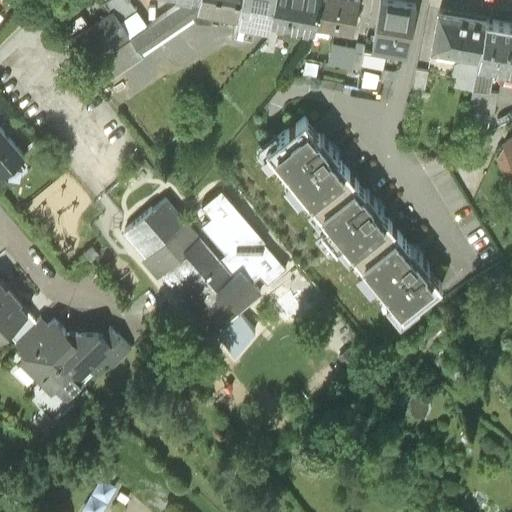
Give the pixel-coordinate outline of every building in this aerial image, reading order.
[(107,0),(104,3),(110,12),(112,10),(119,21),(136,9),(129,0),(107,0)] [(193,16),(182,0),(147,25),(130,36),(141,51),(193,16)] [(182,0),(193,16),(195,19),(210,22),(213,6),(199,3),(199,0),(182,0)] [(239,0),(199,0),(199,3),(213,6),(237,11),(239,0)] [(248,26),(255,14),(268,17),(271,0),(239,0),(237,11),(235,23),(248,26)] [(316,0),(271,0),(268,17),(312,25),(316,0)] [(358,0),(316,0),(312,25),(328,28),(329,23),(354,28),(358,0)] [(416,3),(396,0),(380,0),(372,45),(385,47),(407,51),(416,3)] [(472,58),(477,60),(485,17),(439,8),(432,45),(434,45),(474,53),(472,58)] [(147,25),(136,9),(119,21),(130,36),(147,25)] [(119,21),(112,10),(110,12),(70,40),(84,60),(112,40),(116,46),(130,36),(119,21)] [(81,12),(61,26),(68,35),(87,20),(81,12)] [(511,22),(485,17),(477,60),(495,63),(511,66),(511,22)] [(141,51),(130,36),(116,46),(102,56),(115,75),(143,56),(140,52),(141,51)] [(357,40),(356,46),(353,66),(361,68),(363,55),(365,43),(366,42),(357,40)] [(356,46),(332,41),(328,62),(353,66),(356,46)] [(385,47),(372,45),(365,43),(363,55),(383,59),(385,47)] [(477,60),(472,58),(455,63),(453,75),(474,79),(477,60)] [(495,63),(477,60),(474,79),(472,87),(490,90),(495,63)] [(378,68),(364,65),(361,80),(375,82),(378,68)] [(429,71),(417,68),(412,91),(425,94),(429,71)] [(490,90),(472,87),(468,108),(493,113),(497,92),(490,90)] [(320,132),(305,113),(266,144),(326,220),(320,224),(337,246),(343,241),(404,317),(442,286),(427,266),(429,265),(412,243),(410,245),(382,210),(384,208),(368,187),(365,189),(337,153),(339,152),(322,130),(320,132)] [(23,153),(0,125),(0,168),(3,172),(23,153)] [(511,182),(511,181),(511,137),(506,141),(499,156),(511,182)] [(27,203),(35,212),(45,203),(57,215),(73,199),(84,210),(94,200),(63,168),(27,203)] [(182,217),(165,197),(153,207),(151,206),(124,229),(146,255),(144,257),(160,275),(163,272),(212,330),(214,329),(235,353),(261,331),(243,310),(265,292),(253,278),(260,272),(268,281),(284,267),(263,242),(265,240),(221,189),(203,204),(212,215),(203,222),(228,251),(218,259),(186,222),(184,224),(180,219),(182,217)] [(0,303),(14,292),(0,275),(0,303)] [(29,309),(14,292),(0,303),(0,333),(10,326),(27,310),(29,309)] [(37,320),(27,310),(10,326),(19,336),(20,335),(37,320)] [(49,327),(39,318),(37,320),(20,335),(30,345),(49,327)] [(30,356),(45,371),(74,342),(85,332),(69,330),(66,333),(55,321),(49,327),(30,345),(35,351),(30,356)] [(131,353),(108,331),(101,337),(90,349),(102,361),(113,372),(131,353)] [(85,332),(74,342),(45,371),(68,394),(102,361),(90,349),(101,337),(96,332),(85,332)] [(359,362),(347,348),(338,355),(350,369),(359,362)] [(102,473),(83,505),(94,511),(100,511),(118,482),(102,473)]
